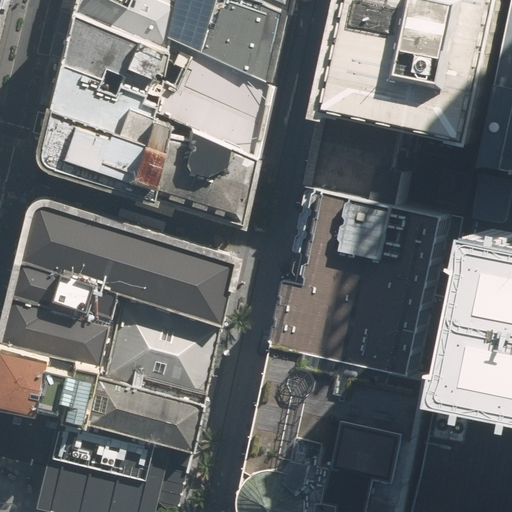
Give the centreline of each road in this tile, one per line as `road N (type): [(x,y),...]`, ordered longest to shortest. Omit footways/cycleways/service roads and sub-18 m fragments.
road 1 (residential): [(212,511),(328,0)]
road 2 (residential): [(39,0),(0,160)]
